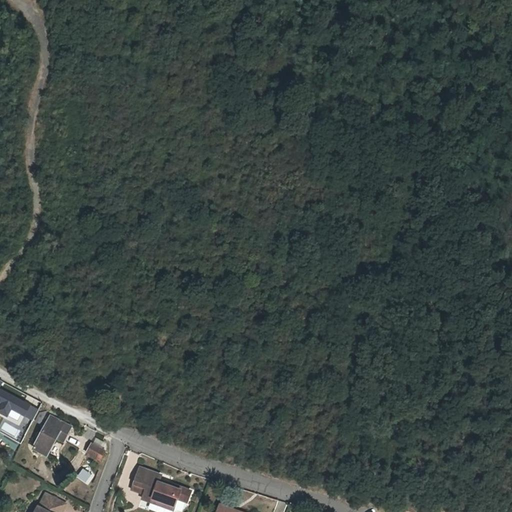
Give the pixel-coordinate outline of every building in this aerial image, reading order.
[(0,403),(0,404),(0,410),(6,414),(10,408),(34,420),(39,409),(0,390),(0,403)] [(48,457),(57,439),(59,434),(66,437),(71,428),(51,418),(44,432),(35,451),(48,457)] [(109,455),(92,446),(88,455),(105,463),(109,455)] [(80,468),(76,478),(88,483),(93,473),(80,468)] [(158,479),(140,471),(132,492),(142,495),(140,502),(148,505),(147,509),(155,511),(172,511),(176,503),(186,507),(190,496),(157,482),(158,479)] [(49,497),(41,511),(63,511),(67,506),(49,497)]
